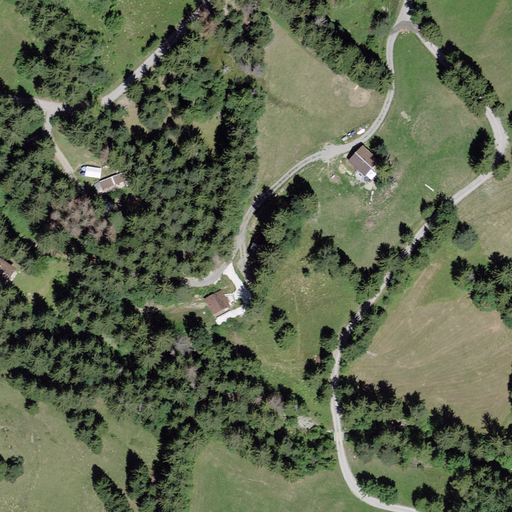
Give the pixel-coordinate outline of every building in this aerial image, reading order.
[(376,161),(363,148),(348,163),(361,176),(376,161)] [(110,174),(89,182),(93,194),(114,186),(110,174)] [(256,247),(240,258),(247,269),(264,258),(256,247)] [(17,271),(0,257),(0,285),(3,288),(17,271)] [(221,297),(206,305),(213,318),(228,310),(221,297)]
